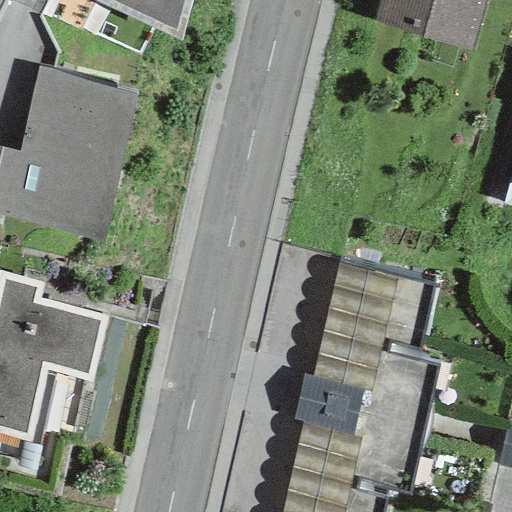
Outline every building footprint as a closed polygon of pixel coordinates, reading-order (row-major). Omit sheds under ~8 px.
[(91,0),(180,41),(191,0),(91,0)] [(484,0),(379,0),(374,22),(469,52),(484,0)] [(136,94),(38,67),(20,152),(0,146),(0,214),(102,242),(136,94)] [(511,169),(502,204),(511,207),(511,169)] [(303,422),(281,511),(380,511),(386,488),(409,493),(443,354),(422,349),(437,288),(341,264),(312,381),(304,379),(294,420),(303,422)] [(44,283),(0,271),(0,437),(30,444),(47,374),(93,385),(110,316),(40,299),(44,283)] [(511,511),(511,417),(499,468),(487,465),(478,500),(494,504),(491,511),(511,511)]
